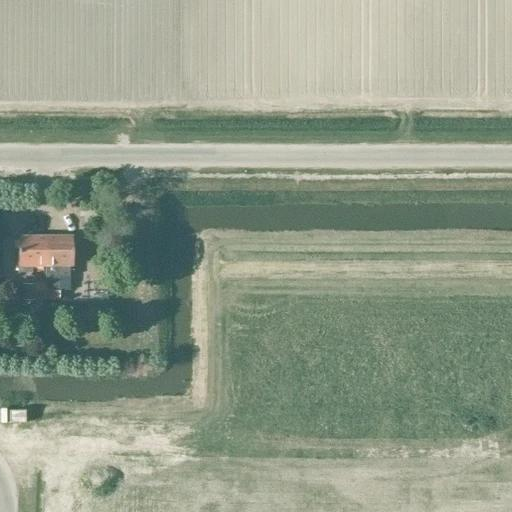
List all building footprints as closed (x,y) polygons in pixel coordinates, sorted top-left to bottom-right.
[(46,267),(46,237),(17,238),(19,267),(46,267)] [(47,283),(48,300),(62,300),(61,278),(71,276),(71,267),(75,267),(75,237),(46,237),(46,267),(47,283)] [(87,277),(73,277),(73,303),(87,303),(87,277)] [(25,300),(48,300),(47,283),(36,283),(36,285),(25,284),(25,300)] [(0,419),(12,420),(12,407),(0,406),(0,419)]
